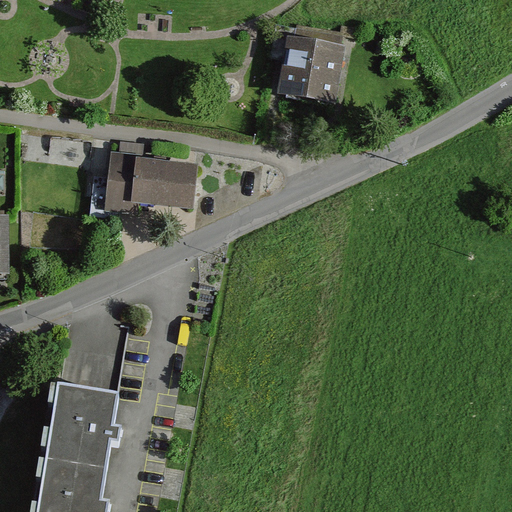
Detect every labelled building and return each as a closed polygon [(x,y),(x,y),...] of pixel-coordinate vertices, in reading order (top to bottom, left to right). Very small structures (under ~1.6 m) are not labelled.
[(149,0),(150,8),(201,10),(201,0),(149,0)] [(336,107),(347,51),(288,41),(278,96),(336,107)] [(194,214),(200,169),(111,156),(103,214),(138,219),(139,207),(194,214)] [(9,218),(0,218),(0,279),(9,279),(9,218)] [(103,511),(121,406),(62,396),(42,511),(103,511)]
